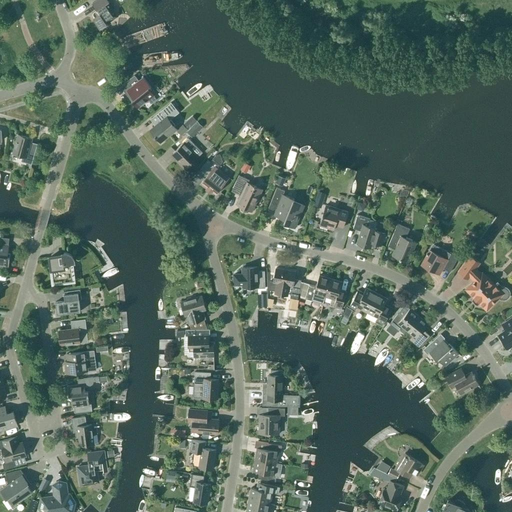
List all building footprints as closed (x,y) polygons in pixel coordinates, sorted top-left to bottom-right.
[(100,29),(107,25),(106,23),(112,19),(113,18),(114,16),(114,14),(114,13),(113,11),(108,3),(109,2),(108,1),(109,0),(96,0),(92,3),(97,10),(93,12),(93,15),(95,17),(93,18),(100,29)] [(139,81),(134,75),(125,83),(129,88),(127,91),(133,99),(132,101),(137,108),(148,100),(151,104),(156,99),(153,96),(154,95),(149,89),(151,87),(143,78),(139,81)] [(160,142),(177,129),(169,120),(179,112),(171,103),(150,119),(155,126),(150,130),(160,142)] [(192,138),(203,127),(197,121),(186,132),(192,138)] [(182,136),(188,129),(183,125),(183,124),(176,131),(182,136)] [(32,164),(36,148),(30,146),(32,138),(18,134),(13,153),(22,156),(21,161),(32,164)] [(188,138),(171,155),(185,170),(199,156),(202,153),(195,145),(188,138)] [(208,160),(198,172),(205,178),(201,183),(207,187),(206,189),(210,193),(212,191),(216,194),(229,178),(217,169),(223,162),(220,154),(215,156),(210,162),(208,160)] [(247,173),(250,165),(244,162),(240,169),(247,173)] [(251,211),(261,189),(248,183),(249,180),(239,175),(233,188),(239,191),(238,193),(239,195),(241,196),(237,204),(251,211)] [(278,176),(275,183),(282,186),(285,179),(278,176)] [(295,228),(304,205),(293,201),(294,199),(283,194),(285,191),(277,188),(268,208),(276,211),(274,216),(285,220),(283,224),(295,228)] [(315,199),(313,206),(321,208),(323,202),(315,199)] [(361,211),(363,209),(364,206),(363,203),(360,202),(357,204),(356,207),(358,210),(361,211)] [(344,225),(348,212),(325,205),(319,226),(320,226),(320,228),(326,230),(327,228),(334,230),(336,222),(344,225)] [(381,245),(385,234),(376,231),(377,229),(367,226),(370,219),(357,215),(353,229),(361,231),(357,244),(371,248),(372,243),(381,245)] [(408,262),(416,243),(405,238),(410,229),(398,224),(388,246),(395,250),(393,255),(400,258),(399,259),(401,260),(401,259),(408,262)] [(0,265),(8,266),(10,257),(8,257),(9,246),(0,244),(0,265)] [(427,254),(421,264),(439,275),(443,268),(450,272),(459,257),(450,252),(449,253),(433,244),(430,249),(428,253),(427,252),(426,254),(427,254)] [(53,283),(73,281),(71,261),(74,261),(73,260),(73,259),(73,258),(72,256),(71,255),(70,254),(69,254),(68,253),(66,253),(65,253),(64,253),(64,255),(50,257),(53,283)] [(480,274),(475,269),(480,263),(470,256),(459,272),(468,279),(470,276),(474,280),(465,289),(473,297),(472,299),(477,304),(478,302),(486,310),(499,298),(501,299),(504,300),(506,299),(508,297),(509,295),(509,292),(508,290),(506,288),(504,287),(503,287),(497,282),(494,284),(482,272),(480,274)] [(258,271),(257,267),(242,267),(242,274),(234,275),(234,285),(243,285),(243,287),(258,287),(258,288),(265,288),(265,271),(258,271)] [(297,299),(301,280),(294,279),(295,272),(276,268),(273,282),(270,281),(270,290),(290,294),(290,298),(297,299)] [(325,297),(331,278),(319,275),(316,286),(309,284),(305,299),(317,302),(319,295),(325,297)] [(331,278),(325,297),(332,299),(330,306),(340,309),(345,295),(339,293),(342,282),(331,278)] [(61,314),(80,311),(79,300),(81,300),(80,286),(63,288),(65,301),(55,302),(57,312),(57,314),(61,314)] [(367,312),(377,293),(366,288),(363,295),(357,292),(349,306),(355,309),(356,307),(367,312)] [(377,293),(367,312),(377,318),(375,322),(382,326),(391,309),(384,306),(387,299),(377,293)] [(202,296),(181,302),(185,316),(187,315),(190,324),(192,323),(194,329),(206,329),(203,320),(201,311),(206,310),(202,296)] [(348,318),(353,310),(346,307),(342,314),(348,318)] [(397,314),(390,324),(398,331),(402,327),(407,331),(419,316),(410,308),(402,318),(397,314)] [(419,316),(407,331),(412,335),(409,339),(419,347),(430,336),(423,329),(428,323),(419,316)] [(506,330),(498,335),(507,348),(511,344),(511,317),(502,325),(506,330)] [(72,329),(59,330),(60,345),(80,342),(87,342),(86,334),(86,332),(85,327),(84,319),(71,321),(72,329)] [(206,329),(185,329),(185,336),(188,336),(188,343),(188,350),(190,352),(194,352),(194,357),(200,357),(201,358),(205,358),(206,356),(214,356),(213,342),(209,342),(209,335),(206,335),(206,329)] [(432,341),(423,349),(428,354),(429,353),(437,362),(439,360),(445,366),(458,353),(452,346),(450,348),(443,340),(436,346),(432,341)] [(68,361),(65,362),(66,374),(87,371),(96,370),(95,361),(93,351),(70,353),(67,354),(68,361)] [(461,368),(445,376),(452,388),(456,385),(461,394),(478,385),(474,376),(475,375),(474,374),(473,375),(471,372),(465,375),(461,368)] [(282,376),(282,370),(270,370),(270,375),(268,375),(268,377),(268,388),(263,388),(262,405),(287,406),(298,406),(299,407),(300,395),(282,394),(282,384),(286,384),(286,376),(282,376)] [(194,383),(193,396),(203,397),(203,398),(217,399),(218,379),(210,379),(211,373),(195,372),(194,383)] [(85,392),(84,386),(90,385),(92,385),(93,383),(93,382),(99,381),(99,376),(77,379),(78,385),(68,386),(69,396),(71,395),(72,406),(74,406),(75,413),(92,411),(91,404),(89,404),(88,392),(85,392)] [(287,406),(287,414),(298,415),(298,406),(287,406)] [(7,413),(5,407),(0,408),(0,430),(15,426),(17,426),(17,423),(13,411),(7,413)] [(261,421),(259,421),(258,433),(279,434),(279,416),(284,416),(285,408),(268,408),(268,415),(261,414),(261,421)] [(189,409),(188,422),(192,422),(192,432),(217,434),(218,419),(206,418),(207,411),(189,409)] [(86,425),(85,417),(71,418),(73,433),(78,432),(79,446),(98,443),(97,435),(93,436),(91,424),(86,425)] [(15,444),(13,437),(0,440),(0,449),(2,449),(6,462),(3,462),(2,464),(3,468),(5,469),(14,467),(15,465),(13,460),(26,456),(22,442),(15,444)] [(185,448),(185,440),(175,439),(174,447),(185,448)] [(213,469),(216,450),(205,448),(206,442),(192,440),(190,451),(201,452),(198,467),(213,469)] [(255,459),(276,463),(278,452),(281,452),(282,446),(265,443),(264,449),(257,448),(255,459)] [(98,482),(97,470),(106,468),(107,472),(104,452),(87,454),(89,466),(85,467),(85,466),(77,467),(80,485),(98,482)] [(410,456),(405,453),(395,469),(409,478),(412,472),(417,475),(423,464),(411,457),(411,456),(410,456)] [(274,475),(276,463),(255,459),(253,471),(262,473),(261,479),(275,481),(277,475),(274,475)] [(397,479),(400,472),(391,468),(387,474),(397,479)] [(12,507),(15,505),(14,504),(31,492),(27,486),(29,485),(22,475),(20,469),(5,474),(8,485),(0,490),(12,507)] [(207,504),(210,484),(203,483),(204,476),(191,474),(189,486),(195,487),(193,501),(207,504)] [(44,492),(49,480),(43,478),(38,489),(44,492)] [(399,496),(403,486),(390,481),(386,490),(384,489),(378,503),(397,510),(402,497),(399,496)] [(67,495),(66,483),(59,482),(53,485),(54,497),(48,498),(46,498),(44,499),(42,499),(40,508),(42,511),(70,511),(71,511),(73,503),(69,495),(67,495)] [(249,500),(270,504),(272,492),(278,494),(280,487),(260,483),(259,490),(251,488),(249,500)] [(462,507),(464,503),(456,499),(455,503),(448,500),(441,511),(468,511),(469,510),(462,507)] [(268,511),(270,504),(249,500),(246,511),(248,511),(268,511)]
